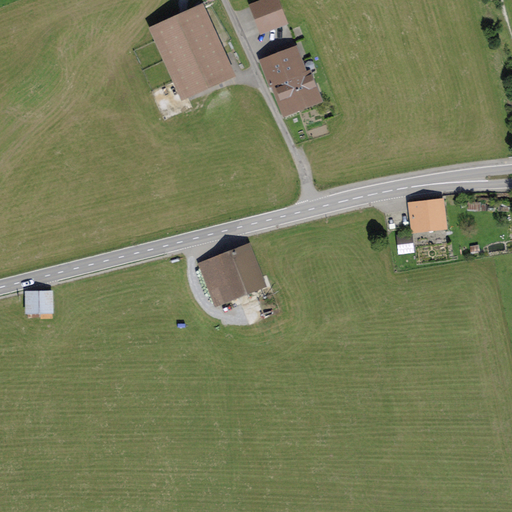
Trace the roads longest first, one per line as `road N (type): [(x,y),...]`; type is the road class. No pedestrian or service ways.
road 1 (primary): [(313,208),(0,287)]
road 2 (residential): [(221,0),(313,208)]
road 3 (primary): [(431,184),(313,208)]
